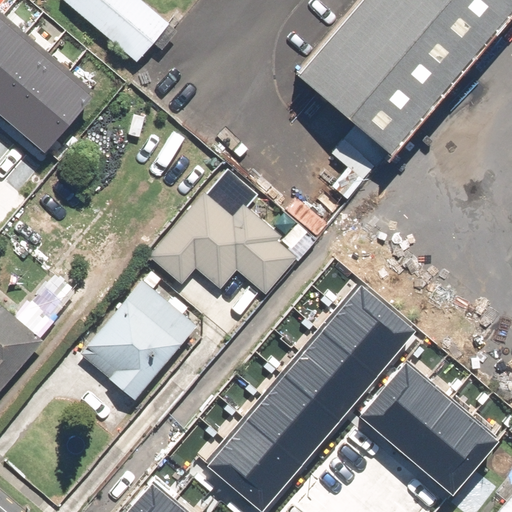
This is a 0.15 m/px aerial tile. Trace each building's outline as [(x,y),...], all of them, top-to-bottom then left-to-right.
[(0,0),(0,100),(43,137),(92,79),(0,0)] [(141,0),(67,0),(139,58),(169,21),(141,0)] [(313,0),(276,44),(375,128),(483,0),(313,0)] [(151,252),(178,275),(193,257),(221,280),(235,263),(263,286),(294,248),(277,235),(279,230),(239,197),(230,208),(204,187),(151,252)] [(143,279),(82,351),(137,397),(198,326),(143,279)] [(358,284),(208,463),(263,509),(413,330),(358,284)] [(0,385),(0,386),(42,337),(0,300),(0,385)] [(407,362),(360,418),(455,496),(501,440),(407,362)] [(188,511),(156,483),(131,511),(188,511)] [(511,511),(511,489),(494,511),(511,511)]
